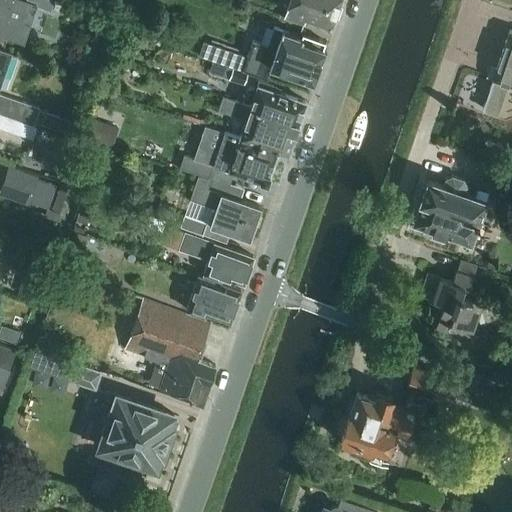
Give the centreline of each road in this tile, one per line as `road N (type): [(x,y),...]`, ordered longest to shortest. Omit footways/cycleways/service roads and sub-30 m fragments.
road 1 (unclassified): [(358,321),(468,0)]
road 2 (tertiary): [(264,287),(363,0)]
road 3 (tertiary): [(187,511),(264,287)]
